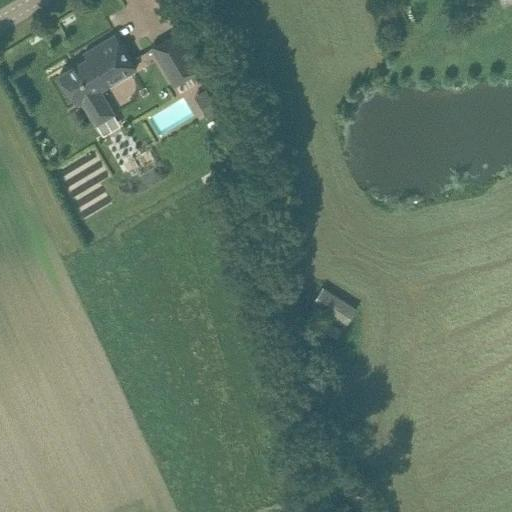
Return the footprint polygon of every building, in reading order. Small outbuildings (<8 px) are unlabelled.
[(152,46),(175,85),(206,66),(196,49),(192,51),(179,29),(152,46)] [(137,67),(127,50),(116,33),(85,52),(87,57),(60,73),(78,103),(83,100),(91,114),(109,104),(100,89),(137,67)] [(206,105),(205,111),(208,116),(219,109),(214,100),(206,105)] [(250,133),(228,147),(240,167),(263,154),(250,133)] [(322,283),(310,303),(346,325),(358,305),(322,283)]
